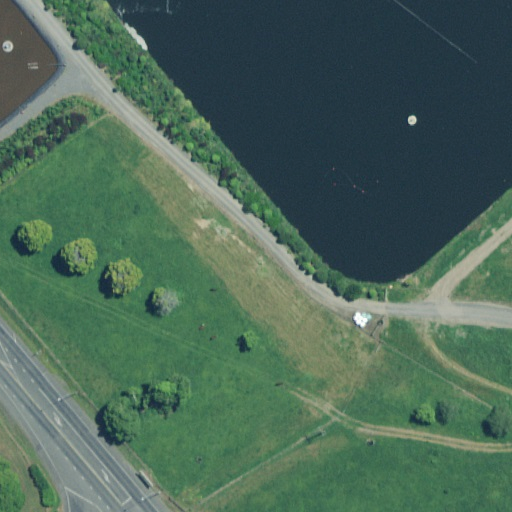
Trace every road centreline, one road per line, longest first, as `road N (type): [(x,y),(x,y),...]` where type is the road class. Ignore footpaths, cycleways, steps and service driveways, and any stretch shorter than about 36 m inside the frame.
road 1 (track): [(511,315),(358,301),(303,275),(107,88),(33,0)]
road 2 (secondary): [(135,511),(0,349)]
